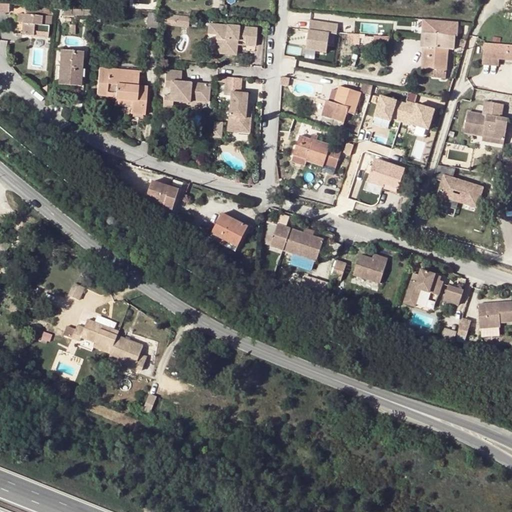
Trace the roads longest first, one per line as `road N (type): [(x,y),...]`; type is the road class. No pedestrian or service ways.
road 1 (tertiary): [(0,171),(104,261),(223,338),(417,411)]
road 2 (residential): [(264,197),(120,151),(36,108),(9,75)]
road 3 (residential): [(511,280),(264,197)]
road 4 (unclassified): [(264,197),(282,0)]
road 5 (motorway): [(120,511),(0,463)]
